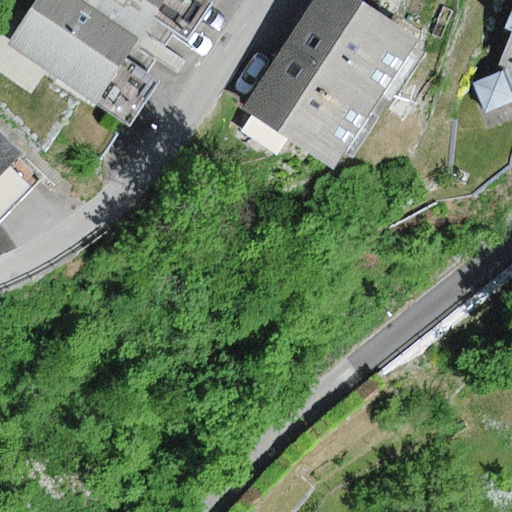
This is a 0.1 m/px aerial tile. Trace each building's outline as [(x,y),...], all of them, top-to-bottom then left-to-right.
[(150,46),(81,0),(43,0),(14,46),(108,108),(150,46)] [(81,0),(150,46),(163,26),(193,46),(219,7),(207,0),(81,0)] [(427,43),(360,0),(316,0),(287,45),(384,108),(427,43)] [(384,108),(287,45),(245,110),(342,173),(384,108)] [(511,70),(511,46),(503,67),(511,70)] [(32,157),(0,127),(0,232),(48,182),(27,162),(32,157)]
